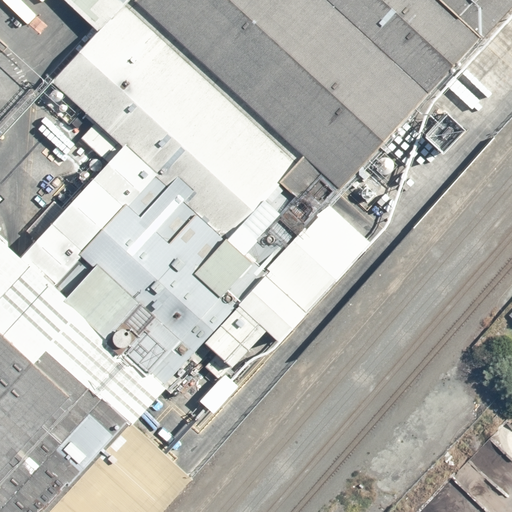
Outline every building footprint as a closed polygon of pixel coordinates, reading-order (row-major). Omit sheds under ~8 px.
[(32,0),(85,48),(114,15),(127,0),(32,0)] [(127,0),(114,15),(288,172),(319,200),(502,0),(127,0)] [(39,98),(109,161),(212,255),(288,172),(114,15),(85,48),(39,98)] [(466,129),(446,111),(424,135),(444,153),(466,129)] [(6,274),(113,371),(144,399),(148,403),(188,359),(251,291),(212,255),(109,161),(6,274)] [(314,222),(251,291),(188,359),(215,383),(252,342),(267,356),(355,259),(314,222)] [(0,511),(40,511),(111,435),(144,399),(113,371),(6,274),(0,268),(0,511)] [(140,511),(166,484),(111,435),(40,511),(140,511)]
